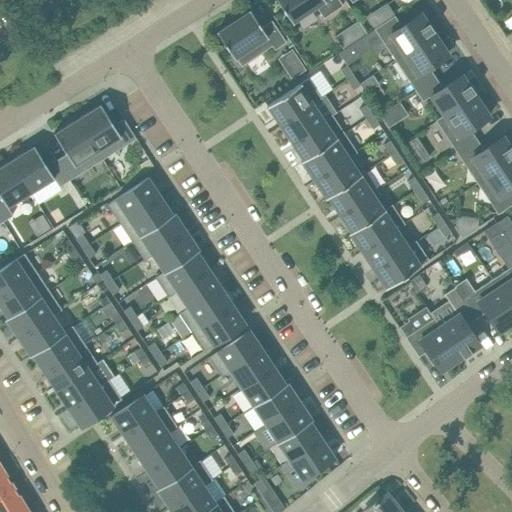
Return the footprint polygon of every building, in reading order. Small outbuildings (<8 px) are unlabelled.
[(277,0),(292,22),(297,19),(316,6),(324,18),(343,5),(341,2),(339,0),(277,0)] [(250,10),(217,32),(234,58),(236,57),(241,66),(254,57),(272,45),(274,49),(286,42),(283,37),(272,20),(261,27),(250,10)] [(374,28),(395,59),(435,33),(421,12),(401,25),(394,15),(374,28)] [(367,33),(359,22),(349,29),(357,40),(367,33)] [(395,59),(415,90),(435,77),(429,67),(448,54),(435,33),(395,59)] [(348,46),(339,52),(346,63),(356,57),(348,46)] [(292,77),(307,68),(293,47),(279,56),(292,77)] [(347,79),(353,75),(347,65),(340,69),(347,79)] [(435,120),(436,121),(476,95),(462,74),(442,87),(435,77),(415,90),(422,101),(430,95),(443,115),(435,120)] [(360,85),(353,75),(347,79),(353,89),(360,85)] [(267,105),(279,124),(320,97),(308,78),(267,105)] [(476,95),(436,121),(456,152),(477,138),(470,128),(489,115),(476,95)] [(320,97),(279,124),(291,142),(332,115),(332,114),(324,119),(313,103),(321,98),(320,97)] [(77,118),(102,159),(136,138),(123,118),(113,124),(100,104),(77,118)] [(359,109),(366,119),(372,114),(366,104),(359,109)] [(386,110),(379,115),(388,127),(395,123),(386,110)] [(372,114),(366,119),(372,129),(379,124),(372,114)] [(301,161),(344,133),(332,115),(291,142),(303,159),(301,161)] [(102,159),(77,118),(59,129),(53,133),(66,153),(56,159),(69,180),(102,159)] [(356,151),(344,133),(301,161),(313,179),(356,151)] [(477,182),(511,159),(511,149),(503,135),(483,149),(477,138),(456,152),(477,182)] [(405,143),(419,164),(429,157),(416,136),(405,143)] [(390,154),(396,150),(390,140),(383,144),(390,154)] [(10,160),(31,192),(54,177),(59,186),(69,180),(56,159),(47,166),(36,149),(34,145),(10,160)] [(403,160),(396,150),(390,154),(396,164),(403,160)] [(356,151),(313,179),(325,197),(364,171),(353,154),(357,152),(356,151)] [(511,188),(511,159),(477,182),(498,213),(511,203),(511,191),(511,190),(511,188)] [(7,206),(31,192),(10,160),(0,166),(0,217),(3,221),(13,215),(7,206)] [(371,182),(364,171),(325,197),(326,198),(328,197),(339,214),(376,189),(371,182)] [(413,190),(420,186),(414,176),(407,181),(413,190)] [(107,204),(120,223),(161,196),(148,177),(107,204)] [(427,196),(420,186),(413,190),(420,201),(427,196)] [(349,233),(392,205),(392,204),(384,209),(373,193),(377,190),(376,189),(339,214),(351,231),(349,232),(349,233)] [(132,241),(175,212),(174,212),(172,213),(167,205),(161,196),(120,223),(132,241)] [(404,222),(392,205),(349,233),(361,251),(404,222)] [(187,230),(175,212),(132,241),(144,259),(151,254),(187,230)] [(437,226),(444,222),(438,212),(431,216),(437,226)] [(511,224),(508,218),(498,225),(505,234),(511,229),(511,224)] [(373,269),(416,241),(416,240),(408,245),(396,228),(405,223),(404,222),(361,251),(373,269)] [(451,232),(444,222),(437,226),(444,236),(451,232)] [(496,222),(484,230),(509,267),(511,266),(511,265),(511,245),(505,234),(498,225),(496,222)] [(163,272),(199,248),(187,230),(151,254),(163,272)] [(82,248),(89,244),(82,234),(76,238),(82,248)] [(68,252),(74,247),(69,239),(62,243),(68,252)] [(429,259),(416,241),(373,269),(386,288),(429,259)] [(95,254),(89,244),(82,248),(89,258),(95,254)] [(80,255),(74,247),(68,252),(73,260),(80,255)] [(168,295),(175,290),(209,268),(197,250),(199,249),(199,248),(163,272),(156,277),(168,295)] [(0,296),(37,272),(24,253),(0,269),(0,296)] [(511,266),(509,267),(492,279),(511,308),(511,266)] [(209,268),(175,290),(187,308),(221,286),(209,268)] [(100,274),(106,284),(113,280),(106,269),(100,274)] [(96,284),(103,280),(98,271),(91,276),(96,284)] [(5,318),(6,319),(49,290),(37,272),(0,296),(0,306),(7,317),(5,318)] [(511,308),(492,279),(462,298),(468,306),(476,318),(485,311),(499,331),(511,322),(511,308)] [(109,288),(103,280),(96,284),(102,293),(109,288)] [(113,280),(106,284),(113,294),(119,290),(113,280)] [(180,313),(192,331),(233,304),(221,286),(187,308),(180,313)] [(49,290),(6,319),(18,337),(50,315),(61,308),(49,290)] [(233,304),(192,331),(204,350),(245,322),(233,304)] [(130,320),(137,316),(130,306),(123,310),(130,320)] [(466,324),(476,318),(468,306),(440,325),(434,317),(433,318),(460,357),(479,344),(466,324)] [(110,315),(115,324),(122,319),(117,311),(110,315)] [(62,333),(50,315),(18,337),(30,355),(62,333)] [(143,326),(137,316),(130,320),(137,330),(143,326)] [(440,371),(460,357),(433,318),(405,337),(418,356),(427,350),(440,371)] [(122,319),(115,324),(121,332),(128,327),(122,319)] [(43,372),(85,344),(73,326),(62,333),(30,355),(30,356),(32,354),(43,372)] [(219,372),(221,375),(262,348),(249,329),(208,356),(219,372)] [(154,356),(160,352),(154,342),(147,346),(154,356)] [(43,372),(55,390),(86,369),(97,362),(85,344),(43,372)] [(134,351),(139,360),(146,355),(140,347),(134,351)] [(229,371),(241,387),(274,366),(262,348),(221,375),(221,376),(229,371)] [(167,362),(160,352),(154,356),(160,366),(167,362)] [(146,355),(139,360),(145,368),(152,363),(146,355)] [(274,366),(241,387),(253,405),(288,382),(287,381),(285,383),(274,366)] [(98,388),(86,369),(55,390),(67,408),(98,388)] [(196,391),(203,387),(196,377),(189,381),(196,391)] [(98,388),(67,408),(80,426),(121,399),(109,380),(98,388)] [(182,395),(188,390),(183,382),(176,386),(182,395)] [(265,423),(300,400),(288,382),(253,405),(265,423)] [(209,397),(203,387),(196,391),(203,401),(209,397)] [(194,399),(188,390),(182,395),(187,403),(194,399)] [(110,415),(123,434),(164,407),(164,406),(155,411),(143,393),(110,415)] [(312,418),(300,400),(265,423),(278,441),(312,418)] [(164,407),(123,434),(135,452),(176,425),(164,407)] [(213,417),(220,427),(227,423),(220,413),(213,417)] [(206,431),(212,426),(207,418),(200,422),(206,431)] [(312,419),(312,418),(278,441),(290,459),(322,437),(310,420),(312,419)] [(227,423),(220,427),(227,437),(233,433),(227,423)] [(177,425),(176,425),(135,452),(147,470),(180,448),(168,431),(177,425)] [(218,435),(212,426),(206,431),(211,439),(218,435)] [(334,456),(322,437),(290,459),(303,477),(334,456)] [(157,489),(200,461),(199,459),(191,465),(180,448),(147,470),(158,487),(156,488),(157,489)] [(237,453),(244,463),(251,459),(244,449),(237,453)] [(224,458),(229,467),(236,462),(230,454),(224,458)] [(251,459),(244,463),(250,473),(257,469),(251,459)] [(157,489),(169,507),(212,478),(200,461),(157,489)] [(236,462),(229,467),(235,475),(242,471),(236,462)] [(0,491),(13,484),(0,463),(0,491)] [(169,507),(171,511),(200,511),(224,496),(223,495),(215,501),(204,485),(213,479),(212,478),(169,507)] [(260,478),(254,483),(260,493),(267,488),(260,478)] [(19,511),(27,507),(13,484),(0,491),(0,511),(19,511)] [(250,493),(256,501),(263,497),(257,488),(250,493)] [(399,511),(401,511),(386,491),(363,509),(365,511),(399,511)] [(234,511),(224,496),(200,511),(234,511)] [(256,501),(254,502),(260,511),(273,511),(263,497),(256,501)]
